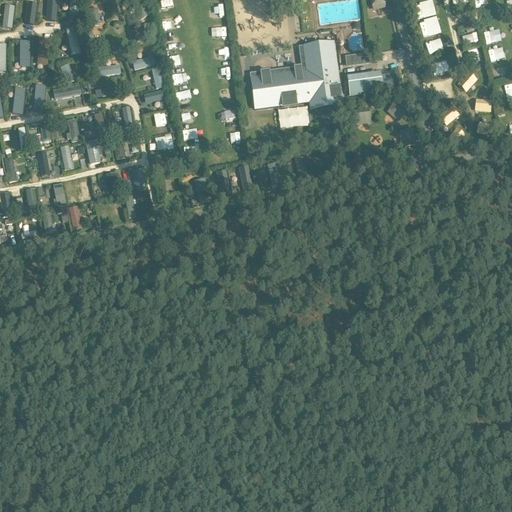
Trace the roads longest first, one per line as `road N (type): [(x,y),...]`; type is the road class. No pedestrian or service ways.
road 1 (track): [(0,190),(143,161)]
road 2 (track): [(0,122),(130,97)]
road 3 (track): [(130,97),(155,217)]
road 4 (track): [(446,0),(460,70),(447,83),(417,90)]
